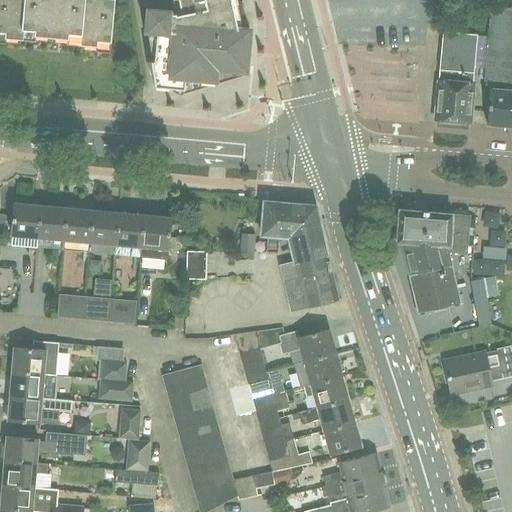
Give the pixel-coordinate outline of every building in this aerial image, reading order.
[(0,0),(0,42),(5,43),(5,39),(34,41),(34,36),(66,38),(66,44),(96,47),(95,50),(109,51),(113,0),(0,0)] [(242,28),(237,4),(243,3),(242,0),(179,0),(181,9),(170,11),(149,9),(147,30),(155,86),(184,89),(246,71),(249,29),(242,28)] [(511,127),(511,8),(490,7),(483,82),(490,83),(487,125),(511,127)] [(469,123),(473,84),(471,83),(476,37),(443,34),(435,120),(469,123)] [(287,239),(290,205),(263,204),(261,237),(268,238),(266,254),(277,255),(278,243),(287,239)] [(37,248),(40,207),(14,205),(11,237),(13,237),(12,245),(37,248)] [(297,236),(321,230),(315,207),(290,205),(287,239),(288,238),(290,243),(298,241),(297,236)] [(64,242),(67,210),(40,207),(37,248),(63,250),(64,242)] [(89,244),(92,212),(67,210),(64,242),(89,244)] [(467,247),(470,217),(400,210),(397,243),(401,243),(418,314),(460,304),(447,251),(467,253),(467,247)] [(115,255),(119,215),(92,212),(89,244),(90,244),(89,252),(115,254),(115,255)] [(141,257),(144,217),(119,215),(115,255),(141,257)] [(144,217),(141,257),(167,260),(168,251),(166,251),(169,219),(144,217)] [(290,247),(323,240),(321,230),(297,236),(298,241),(290,243),(290,247)] [(254,255),(255,235),(241,234),(240,254),(254,255)] [(306,261),(327,256),(323,240),(290,247),(294,262),(298,280),(310,278),(306,261)] [(206,280),(207,252),(186,252),(186,280),(206,280)] [(298,280),(294,262),(280,265),(285,290),(290,313),(338,301),(327,256),(306,261),(310,278),(298,280)] [(482,280),(481,275),(471,276),(469,277),(479,328),(491,325),(482,280)] [(63,311),(62,325),(136,327),(137,313),(63,311)] [(302,363),(335,354),(328,330),(298,339),(296,332),(283,335),(281,328),(254,332),(256,340),(259,349),(259,350),(278,345),(281,356),(299,351),(302,362),(302,363)] [(235,345),(256,340),(254,332),(232,335),(235,345)] [(238,355),(259,349),(256,340),(235,345),(238,355)] [(11,372),(56,376),(59,344),(34,342),(33,350),(13,348),(11,372)] [(241,365),(261,359),(259,350),(259,349),(238,355),(241,365)] [(452,395),(493,386),(489,369),(502,366),(498,350),(444,361),(452,395)] [(309,386),(341,377),(335,354),(302,363),(302,362),(293,364),(300,388),(305,387),(308,386),(309,386)] [(244,375),(264,369),(261,359),(241,365),(244,375)] [(126,362),(101,360),(100,379),(103,379),(125,381),(126,362)] [(183,382),(203,377),(200,366),(180,372),(183,382)] [(247,386),(267,380),(264,369),(244,375),(247,386)] [(56,376),(11,372),(9,396),(42,399),(55,400),(57,376),(56,376)] [(163,388),(183,382),(180,372),(160,378),(163,388)] [(186,393),(206,387),(203,377),(183,382),(186,393)] [(298,414),(347,400),(341,377),(309,386),(308,386),(305,387),(308,396),(311,395),(315,408),(298,413),(298,414)] [(127,382),(103,380),(102,390),(126,391),(127,382)] [(270,391),(267,381),(267,380),(247,386),(250,396),(270,391)] [(167,399),(186,393),(183,382),(163,388),(167,399)] [(189,403),(209,397),(206,387),(186,393),(189,403)] [(170,409),(189,403),(186,393),(167,399),(170,409)] [(289,409),(285,393),(272,397),(274,406),(276,412),(289,409)] [(40,424),(40,423),(58,425),(59,412),(71,413),(72,401),(55,400),(42,399),(9,396),(7,421),(40,424)] [(193,414),(212,408),(209,397),(189,403),(193,414)] [(254,412),(274,406),(272,397),(251,402),(254,412)] [(322,433),(354,424),(347,400),(298,414),(302,425),(318,420),(322,433)] [(173,419),(193,414),(189,403),(170,409),(173,419)] [(277,417),(276,412),(274,406),(254,412),(257,422),(277,417)] [(196,424),(216,418),(212,408),(193,414),(196,424)] [(141,411),(141,410),(121,409),(119,439),(138,440),(141,411)] [(176,430),(196,424),(193,414),(173,419),(176,430)] [(260,432),(280,427),(277,417),(257,422),(260,432)] [(199,434),(219,429),(216,418),(196,424),(199,434)] [(179,440),(199,434),(196,424),(176,430),(179,440)] [(354,424),(322,433),(328,457),(361,448),(354,424)] [(285,443),(293,441),(288,425),(280,427),(283,437),(285,443)] [(262,442),(283,437),(280,427),(260,432),(262,442)] [(202,445),(222,439),(219,429),(199,434),(202,445)] [(182,451),(202,445),(199,434),(179,440),(182,451)] [(4,461),(37,464),(38,454),(59,456),(59,454),(72,455),(72,450),(84,451),(85,437),(60,435),(59,445),(39,443),(39,441),(6,438),(4,461)] [(268,463),(289,457),(285,443),(283,437),(262,442),(268,463)] [(205,455),(225,449),(222,439),(202,445),(205,455)] [(150,442),(128,440),(126,470),(148,472),(150,442)] [(297,457),(293,441),(285,443),(289,457),(292,468),(311,464),(308,454),(297,457)] [(185,461),(205,455),(202,445),(182,451),(185,461)] [(208,466),(228,460),(225,449),(205,455),(208,466)] [(188,471),(208,466),(205,455),(185,461),(188,471)] [(375,471),(380,470),(376,455),(338,465),(341,474),(323,479),(325,486),(376,472),(375,471)] [(271,473),(292,468),(289,457),(268,463),(271,473)] [(211,476),(231,470),(228,460),(208,466),(211,476)] [(47,464),(37,464),(4,461),(1,486),(20,487),(35,489),(37,473),(47,474),(47,464)] [(191,482),(211,476),(208,466),(188,471),(191,482)] [(115,483),(158,486),(159,473),(116,470),(115,483)] [(214,486),(234,481),(231,470),(211,476),(214,486)] [(348,498),(385,488),(384,487),(387,481),(386,477),(381,474),(380,470),(375,471),(376,472),(325,486),(321,487),(324,498),(328,497),(346,492),(348,498)] [(194,492),(214,486),(211,476),(191,482),(194,492)] [(234,481),(237,491),(239,497),(239,502),(258,497),(254,476),(234,481)] [(197,503),(237,491),(234,481),(214,486),(194,492),(197,503)] [(58,491),(35,489),(20,487),(1,486),(0,501),(0,509),(29,511),(33,511),(40,511),(51,511),(52,506),(56,507),(58,491)] [(385,488),(348,498),(348,500),(329,505),(329,507),(310,511),(371,511),(390,507),(385,488)] [(199,511),(209,511),(239,497),(237,491),(197,503),(199,511)]
